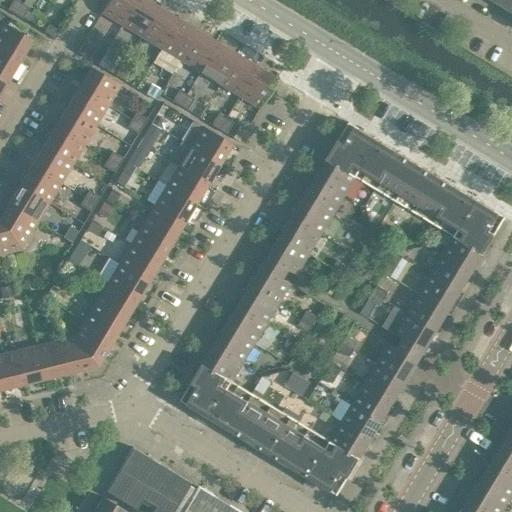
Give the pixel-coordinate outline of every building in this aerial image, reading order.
[(17,0),(13,0),(8,9),(15,13),(22,2),(17,0)] [(109,0),(102,12),(122,24),(136,0),(109,0)] [(142,36),(160,7),(148,0),(136,0),(122,24),(142,36)] [(511,0),(500,0),(499,3),(511,10),(511,0)] [(23,18),(29,7),(22,2),(15,13),(23,18)] [(161,48),(179,19),(160,7),(142,36),(161,48)] [(181,60),(199,30),(179,19),(161,48),(181,60)] [(32,39),(3,21),(0,26),(0,47),(20,60),(32,39)] [(55,38),(60,30),(49,23),(44,31),(55,38)] [(199,30),(181,60),(200,72),(218,42),(199,30)] [(218,42),(200,72),(220,83),(238,54),(218,42)] [(78,51),(89,58),(94,50),(82,44),(78,51)] [(20,60),(0,47),(0,74),(8,79),(20,60)] [(238,54),(220,83),(239,95),(257,66),(238,54)] [(117,60),(111,71),(118,76),(125,65),(117,60)] [(125,80),(132,69),(125,65),(118,76),(125,80)] [(121,84),(91,66),(79,87),(108,105),(121,84)] [(260,107),(278,78),(257,66),(239,95),(260,107)] [(0,92),(8,79),(0,74),(0,92)] [(152,83),(146,93),(157,99),(163,89),(152,83)] [(67,106),(96,124),(108,105),(79,87),(67,106)] [(179,89),(173,100),(180,105),(187,94),(179,89)] [(187,109),(194,98),(187,94),(180,105),(187,109)] [(55,126),(85,144),(96,124),(67,106),(55,126)] [(147,118),(136,112),(132,119),(143,126),(147,118)] [(218,113),(212,124),(219,128),(226,117),(218,113)] [(226,133),(233,122),(226,117),(219,128),(226,133)] [(127,126),(138,133),(143,126),(132,119),(127,126)] [(364,181),(454,235),(455,234),(483,251),(506,213),(349,121),(328,157),(357,175),(356,176),(364,181)] [(162,129),(151,122),(146,131),(156,137),(162,129)] [(232,143),(202,125),(190,146),(220,164),(232,143)] [(43,145),(73,163),(85,144),(55,126),(43,145)] [(32,165),(61,183),(73,163),(43,145),(32,165)] [(190,146),(178,165),(208,183),(220,164),(190,146)] [(145,156),(135,149),(128,161),(138,168),(145,156)] [(124,157),(113,151),(108,158),(119,165),(124,157)] [(357,175),(328,157),(316,177),(345,195),(353,199),(364,181),(356,176),(357,175)] [(104,165),(115,172),(119,165),(108,158),(104,165)] [(137,167),(128,161),(116,181),(125,186),(137,167)] [(20,184),(49,202),(61,183),(32,165),(20,184)] [(178,165),(167,185),(196,203),(208,183),(178,165)] [(345,195),(316,177),(304,196),(333,214),(345,195)] [(8,204),(37,222),(49,202),(20,184),(8,204)] [(155,204),(184,222),(196,203),(167,185),(155,204)] [(121,194),(113,189),(107,199),(114,204),(121,194)] [(100,196),(89,190),(85,197),(96,204),(100,196)] [(333,214),(304,196),(292,216),(322,234),(333,214)] [(80,204),(91,211),(96,204),(85,197),(80,204)] [(113,206),(106,201),(99,211),(107,216),(113,206)] [(37,222),(8,204),(0,217),(0,253),(22,248),(37,222)] [(143,224),(172,242),(184,222),(155,204),(143,224)] [(322,234),(292,216),(280,235),(310,253),(322,234)] [(104,228),(93,222),(88,229),(99,236),(104,228)] [(131,243),(161,261),(172,242),(143,224),(131,243)] [(70,226),(64,236),(73,241),(79,231),(70,226)] [(483,251),(455,234),(454,235),(443,254),(472,271),(483,251)] [(310,253),(280,235),(264,262),(262,265),(283,278),(286,275),(289,269),(297,274),(310,253)] [(119,263),(149,281),(161,261),(131,243),(119,263)] [(396,279),(408,259),(397,253),(385,272),(396,279)] [(472,271),(443,254),(431,273),(460,291),(472,271)] [(348,266),(337,260),(333,267),(344,274),(348,266)] [(108,282),(137,300),(149,281),(119,263),(108,282)] [(283,278),(262,265),(250,286),(279,303),(292,283),(283,278)] [(328,275),(339,281),(344,274),(333,267),(328,275)] [(460,291),(431,273),(419,293),(448,310),(460,291)] [(96,302),(125,320),(137,300),(108,282),(96,302)] [(12,284),(0,286),(3,298),(15,295),(12,284)] [(389,291),(378,284),(373,292),(384,298),(389,291)] [(238,305),(267,323),(279,303),(250,286),(238,305)] [(54,300),(58,294),(51,290),(48,296),(54,300)] [(377,304),(380,306),(384,298),(373,292),(369,299),(377,304)] [(448,310),(419,293),(408,312),(437,330),(448,310)] [(24,298),(14,301),(16,310),(27,308),(24,298)] [(369,299),(361,312),(369,317),(377,304),(369,299)] [(84,321),(113,339),(125,320),(96,302),(84,321)] [(276,328),(267,323),(238,305),(226,325),(256,343),(264,348),(276,328)] [(422,355),(437,330),(408,312),(397,306),(385,327),(403,338),(401,342),(398,347),(419,360),(422,355)] [(318,317),(307,310),(303,318),(314,324),(318,317)] [(298,325),(293,322),(286,334),(302,344),(314,324),(303,318),(298,325)] [(113,339),(84,321),(75,335),(60,339),(68,373),(97,365),(113,339)] [(256,343),(226,325),(214,344),(244,362),(256,343)] [(358,341),(347,335),(343,342),(354,349),(358,341)] [(68,373),(60,339),(37,345),(46,378),(68,373)] [(338,349),(349,356),(354,349),(343,342),(338,349)] [(398,347),(390,342),(377,363),(407,380),(419,360),(398,347)] [(244,362),(214,344),(203,364),(232,382),(233,381),(244,362)] [(46,378),(37,345),(15,350),(24,384),(46,378)] [(24,384),(15,350),(0,353),(0,383),(1,389),(24,384)] [(333,383),(342,369),(330,362),(322,376),(333,383)] [(365,382),(395,400),(407,380),(377,363),(365,382)] [(201,412),(198,417),(207,423),(211,418),(308,477),(305,482),(314,487),(317,482),(338,494),(359,459),(330,441),(331,440),(233,381),(232,382),(203,364),(181,400),(201,412)] [(302,395),(310,382),(293,371),(285,385),(302,395)] [(263,376),(253,392),(261,397),(271,381),(263,376)] [(395,400),(365,382),(354,402),(383,420),(395,400)] [(383,420),(354,402),(342,421),(371,439),(383,420)] [(342,421),(331,440),(330,441),(359,459),(371,439),(342,421)] [(493,459),(511,470),(511,443),(505,440),(493,459)] [(106,491),(140,511),(172,511),(191,482),(190,481),(188,484),(186,483),(187,482),(186,482),(185,483),(177,478),(179,474),(161,464),(159,467),(153,463),(153,462),(152,461),(152,462),(150,461),(152,458),(133,446),(106,491)] [(482,479),(511,497),(511,494),(511,470),(493,459),(482,479)] [(470,498),(492,511),(501,511),(511,497),(482,479),(470,498)] [(241,511),(199,486),(183,511),(241,511)] [(129,511),(103,496),(93,511),(129,511)] [(461,511),(492,511),(470,498),(461,511)]
